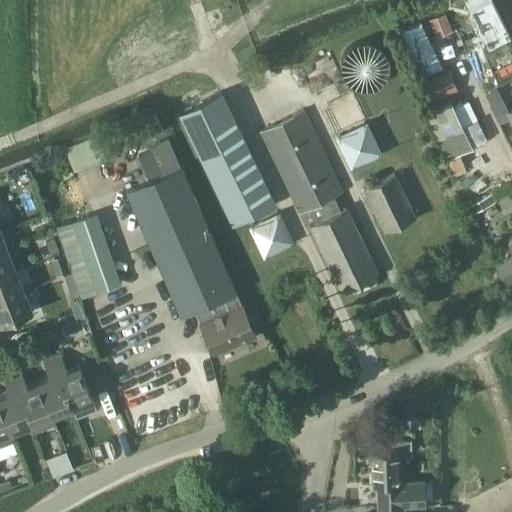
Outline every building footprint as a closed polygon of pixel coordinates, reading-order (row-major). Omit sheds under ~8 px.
[(369,39),(366,39),(362,39),(358,39),(354,41),(351,43),(348,45),(346,48),(343,51),(342,54),(341,58),(340,62),(340,65),(341,69),(342,73),(344,76),(347,79),(349,82),(353,84),(356,85),(360,86),(363,87),(367,87),(371,86),(375,85),(378,83),(381,81),(384,78),(386,75),(387,71),(388,68),(389,64),(389,60),(388,56),(387,53),(385,49),(382,46),(380,44),(376,42),(373,40),(369,39)] [(448,70),(420,84),(429,104),(459,90),(448,70)] [(221,91),(179,111),(232,221),(274,201),(221,91)] [(450,101),(426,112),(456,174),(466,169),(459,153),(472,146),(450,101)] [(341,291),(378,273),(346,207),(341,210),(333,196),(343,191),(305,110),(259,132),(298,214),(307,209),(314,223),(307,227),(341,291)] [(160,174),(126,189),(181,314),(194,309),(213,351),(255,333),(181,165),(180,165),(168,136),(148,145),(150,149),(138,154),(148,176),(159,171),(160,174)] [(385,232),(416,217),(395,174),(364,189),(385,232)] [(95,213),(57,227),(81,295),(119,282),(95,213)] [(8,252),(0,255),(0,276),(15,271),(8,252)] [(64,253),(50,258),(56,274),(70,270),(64,253)] [(15,271),(0,276),(0,301),(24,292),(15,271)] [(0,338),(10,335),(5,323),(32,312),(24,292),(0,301),(0,338)] [(68,338),(85,331),(80,320),(63,327),(68,338)] [(51,358),(71,408),(75,417),(96,408),(80,367),(69,372),(62,354),(51,358)] [(40,383),(53,416),(71,408),(51,358),(43,361),(51,379),(40,383)] [(13,372),(32,424),(36,432),(56,424),(53,416),(40,383),(29,388),(21,369),(13,372)] [(13,432),(13,431),(32,424),(13,372),(4,376),(12,395),(0,399),(13,432)] [(0,447),(17,441),(13,431),(13,432),(0,399),(0,447)] [(398,452),(371,453),(372,483),(376,483),(377,483),(378,506),(423,505),(422,480),(399,481),(399,480),(398,452)]
